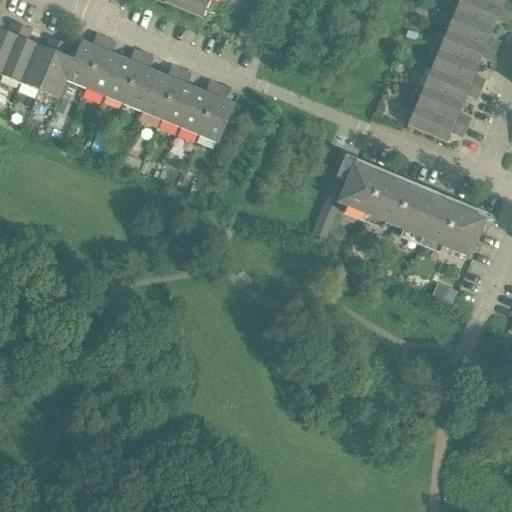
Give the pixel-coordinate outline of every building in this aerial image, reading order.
[(152,0),(201,20),(209,0),(208,0),(152,0)] [(511,16),(473,0),(459,0),(454,14),(492,30),(498,17),(501,18),(500,22),(507,25),(511,16)] [(504,0),(473,0),(511,16),(511,13),(511,4),(508,3),(506,7),(502,5),(504,0)] [(487,43),(492,30),(454,14),(446,33),(495,53),(499,44),(492,41),(490,44),(487,43)] [(0,77),(21,28),(11,24),(8,31),(12,32),(10,36),(0,32),(0,77)] [(19,85),(35,46),(22,41),(23,37),(27,39),(30,31),(21,28),(0,77),(19,85)] [(495,53),(446,33),(438,51),(476,68),(482,55),(486,56),(484,60),(491,63),(495,53)] [(84,90),(105,40),(95,36),(92,44),(96,45),(94,49),(80,43),(72,62),(73,62),(65,82),(84,90)] [(38,93),(58,43),(49,39),(46,47),(49,48),(48,52),(35,46),(19,85),(38,93)] [(103,98),(119,59),(106,54),(107,50),(111,52),(114,44),(105,40),(84,90),(103,98)] [(73,62),(72,62),(60,57),(61,53),(65,55),(68,47),(58,43),(38,93),(58,101),(65,82),(73,62)] [(476,68),(438,51),(430,70),(480,91),(484,81),(476,78),(475,82),(471,80),(476,68)] [(122,106),(142,56),(133,52),(130,60),(133,61),(132,65),(119,59),(103,98),(122,106)] [(141,113),(156,75),(144,70),(145,66),(149,67),(152,60),(142,56),(122,106),(141,113)] [(159,121),(180,72),(170,68),(167,75),(171,77),(169,80),(156,75),(141,113),(159,121)] [(480,91),(430,70),(422,89),(461,105),(466,92),(470,94),(468,97),(476,101),(480,91)] [(178,129),(194,91),(181,85),(183,82),(187,83),(190,76),(180,72),(159,121),(178,129)] [(197,137),(218,87),(208,83),(205,91),(209,92),(207,96),(194,91),(178,129),(197,137)] [(217,145),(233,107),(219,101),(221,97),(224,99),(227,91),(218,87),(197,137),(217,145)] [(455,118),(461,105),(422,89),(414,108),(464,129),(468,119),(461,116),(459,120),(455,118)] [(464,129),(414,108),(406,128),(445,144),(451,130),(454,131),(453,135),(460,138),(464,129)] [(485,222),(353,167),(355,162),(344,157),(315,225),(311,235),(324,240),(330,225),(338,206),(385,225),(469,261),(485,222)]
